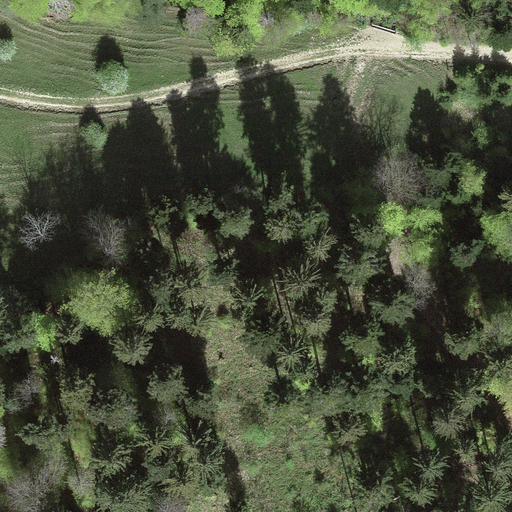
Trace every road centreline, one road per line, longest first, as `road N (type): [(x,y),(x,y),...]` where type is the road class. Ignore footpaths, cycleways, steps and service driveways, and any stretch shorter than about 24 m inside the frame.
road 1 (track): [(0,89),(60,99),(178,89),(347,45),(511,57)]
road 2 (track): [(511,421),(415,289),(378,195),(361,102),(401,45)]
